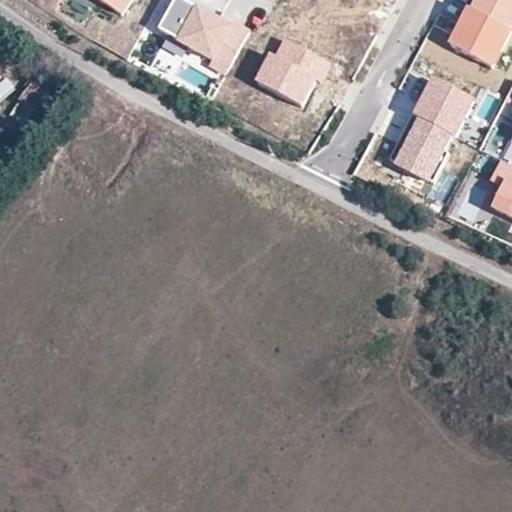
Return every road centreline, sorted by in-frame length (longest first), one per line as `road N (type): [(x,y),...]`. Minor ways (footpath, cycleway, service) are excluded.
road 1 (unclassified): [(0,7),(126,90),(320,188)]
road 2 (residential): [(320,188),(423,0)]
road 3 (unclassified): [(320,188),(511,281)]
road 4 (track): [(437,245),(427,299),(381,391)]
